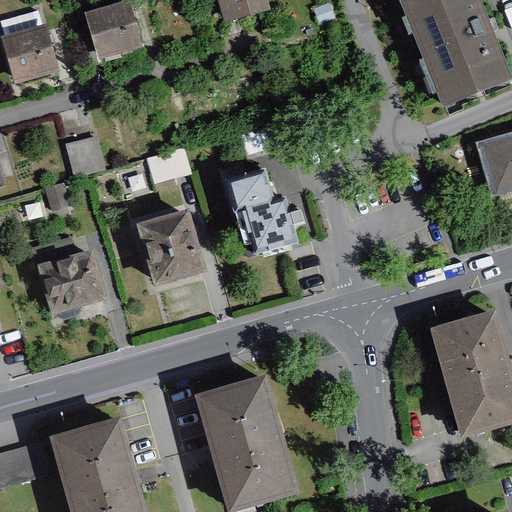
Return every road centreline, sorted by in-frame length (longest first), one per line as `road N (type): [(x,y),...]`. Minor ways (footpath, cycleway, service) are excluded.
road 1 (residential): [(358,305),(0,409)]
road 2 (residential): [(382,511),(358,305)]
road 3 (residential): [(511,262),(358,305)]
